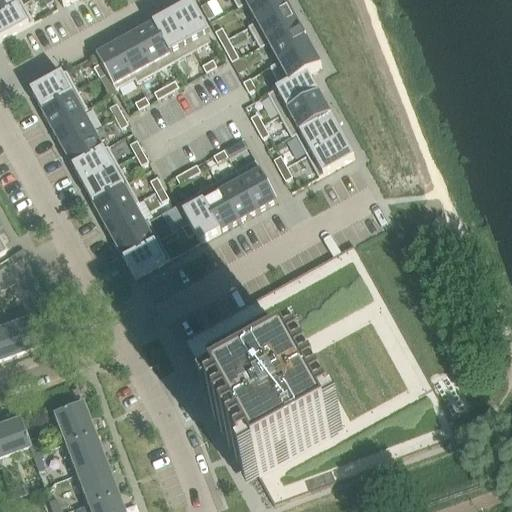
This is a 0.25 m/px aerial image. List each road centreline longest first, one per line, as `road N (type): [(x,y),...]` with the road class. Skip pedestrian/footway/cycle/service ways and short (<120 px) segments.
road 1 (residential): [(121,340),(377,195)]
road 2 (residential): [(121,340),(0,120)]
road 3 (residential): [(200,511),(166,420),(121,340)]
road 4 (residential): [(0,90),(164,0)]
road 5 (residential): [(0,390),(121,340)]
